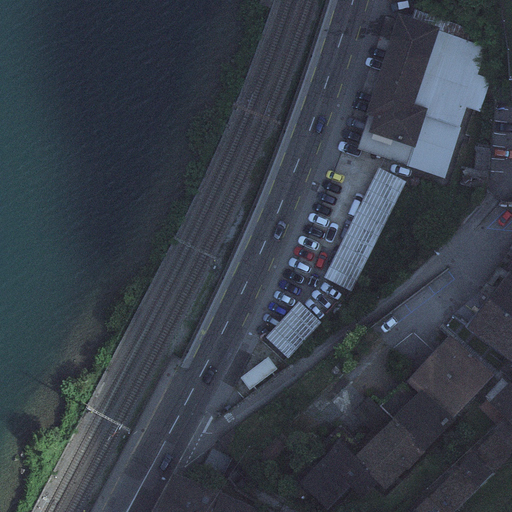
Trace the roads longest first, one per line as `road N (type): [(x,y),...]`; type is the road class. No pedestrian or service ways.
road 1 (primary): [(165,438),(251,269),(351,0)]
road 2 (residential): [(165,438),(221,426),(415,280),(490,201)]
